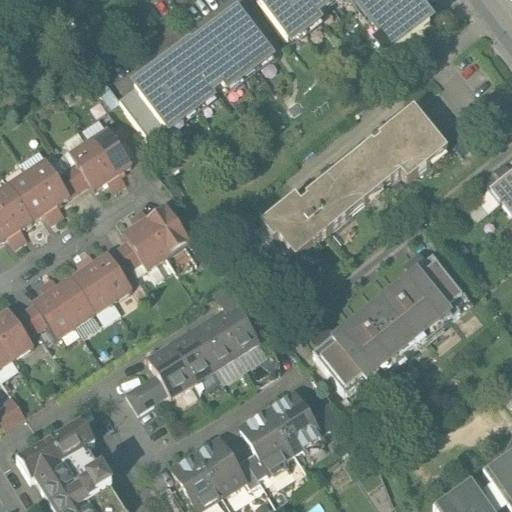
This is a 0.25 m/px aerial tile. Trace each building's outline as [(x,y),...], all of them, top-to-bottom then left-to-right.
[(267,0),(257,8),(287,48),(319,24),(314,18),(335,3),(356,6),(382,42),(376,46),(389,63),(429,33),(404,0),(267,0)] [(241,20),(195,54),(193,52),(119,108),(149,148),(212,101),(209,97),(219,89),(223,96),(271,60),(241,20)] [(413,114),(299,206),(295,201),(260,228),(273,245),(278,243),(295,264),(400,179),(407,188),(447,156),(413,114)] [(511,124),(499,135),(506,144),(511,139),(511,124)] [(116,147),(108,135),(89,147),(118,192),(125,188),(119,178),(131,170),(129,167),(116,147)] [(141,159),(127,139),(116,147),(129,167),(141,159)] [(118,192),(89,147),(70,160),(76,169),(89,189),(93,195),(106,187),(112,196),(118,192)] [(56,182),(45,166),(26,179),(56,224),(63,219),(57,210),(69,202),(56,182)] [(89,189),(76,169),(66,175),(79,195),(89,189)] [(66,175),(56,182),(69,202),(79,195),(66,175)] [(511,177),(476,206),(487,220),(500,210),(511,224),(511,177)] [(26,179),(8,191),(32,227),(44,219),(50,228),(56,224),(26,179)] [(32,227),(8,191),(0,196),(0,218),(19,248),(26,244),(20,235),(32,227)] [(166,212),(148,223),(142,214),(136,218),(166,263),(190,247),(174,224),(166,212)] [(202,239),(185,217),(174,224),(190,247),(202,239)] [(19,248),(0,218),(0,247),(7,243),(13,252),(19,248)] [(166,263),(136,218),(129,223),(136,232),(123,240),(128,247),(141,267),(147,276),(166,263)] [(141,267),(128,247),(118,253),(131,273),(141,267)] [(131,273),(118,253),(108,260),(121,280),(131,273)] [(121,280),(108,260),(95,268),(89,259),(83,263),(113,308),(131,296),(121,280)] [(412,278),(332,342),(326,334),(314,344),(320,352),(312,358),(344,399),(346,401),(357,393),(361,397),(379,383),(375,378),(399,359),(403,364),(418,352),(414,348),(438,329),(441,333),(459,319),(456,314),(466,306),(432,262),(424,268),(418,261),(406,271),(412,278)] [(113,308),(83,263),(76,268),(82,277),(70,285),(94,321),(113,308)] [(94,321),(70,285),(58,293),(52,283),(46,288),(76,333),(94,321)] [(76,333),(46,288),(39,292),(46,301),(33,310),(46,330),(37,336),(47,352),(76,333)] [(46,330),(33,310),(23,316),(37,336),(46,330)] [(259,349),(236,312),(213,325),(236,363),(259,349)] [(13,323),(9,316),(0,322),(0,343),(14,365),(33,352),(27,343),(13,323)] [(37,336),(23,316),(13,323),(27,343),(37,336)] [(236,363),(213,325),(191,339),(214,376),(236,363)] [(282,347),(269,326),(259,332),(272,353),(282,347)] [(214,376),(191,339),(169,353),(192,390),(214,376)] [(0,373),(14,365),(0,343),(0,373)] [(192,390),(169,353),(147,366),(155,380),(168,400),(170,404),(192,390)] [(155,380),(145,386),(151,396),(158,406),(168,400),(155,380)] [(145,386),(125,398),(131,409),(151,396),(145,386)] [(151,396),(131,409),(137,419),(158,406),(151,396)] [(307,419),(294,398),(266,415),(293,459),(301,454),(304,458),(323,446),(320,441),(307,419)] [(25,422),(11,402),(1,409),(15,429),(25,422)] [(327,407),(307,419),(320,441),(340,428),(327,407)] [(15,429),(1,409),(0,409),(0,428),(5,435),(15,429)] [(293,459),(266,415),(239,432),(255,457),(267,478),(269,480),(287,468),(285,464),(293,459)] [(80,426),(16,465),(30,487),(34,484),(51,511),(121,511),(109,491),(102,479),(102,480),(85,452),(93,447),(80,426)] [(219,445),(195,459),(221,502),(245,487),(234,470),(219,445)] [(267,478),(255,457),(245,463),(257,484),(267,478)] [(195,459),(188,464),(188,463),(186,463),(185,463),(180,466),(180,467),(178,468),(179,469),(171,474),(194,511),(204,511),(221,502),(195,459)] [(257,484),(245,463),(234,470),(245,487),(249,494),(260,488),(257,484)] [(511,511),(511,475),(504,464),(483,479),(492,493),(505,511),(511,511)] [(180,511),(171,498),(172,497),(169,492),(158,499),(166,511),(180,511)] [(463,493),(435,511),(486,511),(479,501),(473,492),(465,497),(463,493)] [(505,511),(492,493),(479,501),(486,511),(505,511)]
